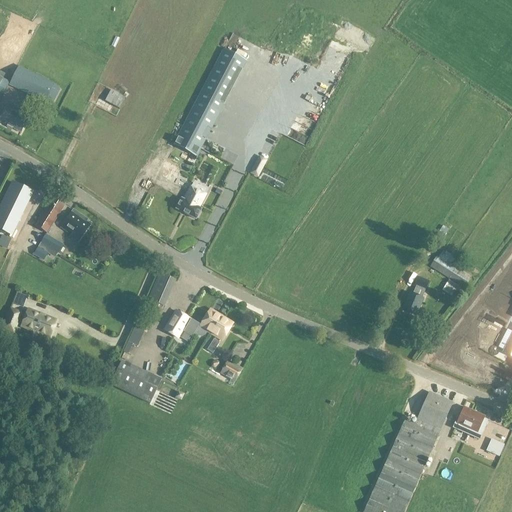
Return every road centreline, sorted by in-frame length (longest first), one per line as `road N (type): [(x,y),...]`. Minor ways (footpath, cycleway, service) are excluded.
road 1 (unclassified): [(511,411),(189,269),(0,145)]
road 2 (track): [(142,0),(56,178)]
road 3 (unknown): [(182,265),(228,178),(240,105)]
road 4 (track): [(1,291),(51,175)]
